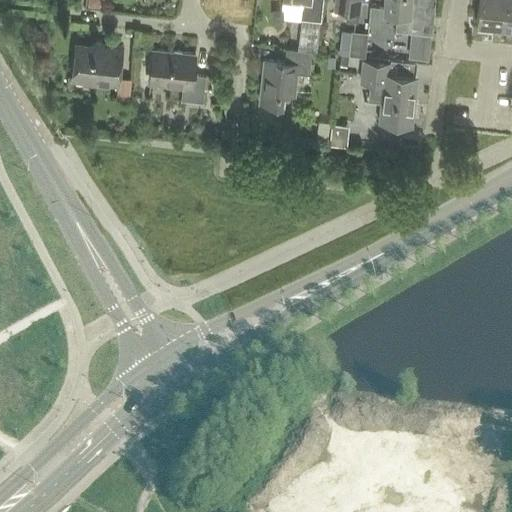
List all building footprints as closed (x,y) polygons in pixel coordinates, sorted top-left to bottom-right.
[(101,0),(88,0),(88,7),(100,8),(101,0)] [(321,21),(323,0),(283,0),(303,2),(301,19),(321,21)] [(357,21),(359,0),(335,0),(335,5),(347,7),(346,20),(357,21)] [(384,0),(383,10),(397,12),(396,30),(411,31),(429,33),(430,33),(433,3),(435,2),(434,0),(384,0)] [(501,26),(504,0),(479,0),(476,24),(501,26)] [(511,27),(511,0),(504,0),(501,26),(511,27)] [(365,57),(368,33),(352,31),(349,55),(365,57)] [(429,33),(411,31),(408,57),(427,59),(429,33)] [(117,86),(122,46),(104,44),(104,47),(77,44),(73,78),(92,80),(91,83),(117,86)] [(309,74),(312,51),(286,48),(285,62),(264,59),(262,70),(264,71),(261,103),(279,105),(281,94),(293,95),(296,72),(309,74)] [(203,102),(206,75),(194,74),(196,54),(154,50),(151,82),(183,85),(181,99),(203,102)] [(341,55),(340,64),(348,65),(349,56),(341,55)] [(336,58),(328,57),(327,66),(336,67),(336,58)] [(361,81),(371,82),(369,100),(383,102),(381,119),(410,122),(415,79),(387,75),(388,63),(363,61),(361,81)] [(131,78),(118,77),(117,86),(116,96),(129,98),(131,78)] [(320,122),(317,136),(328,138),(331,125),(320,122)]
